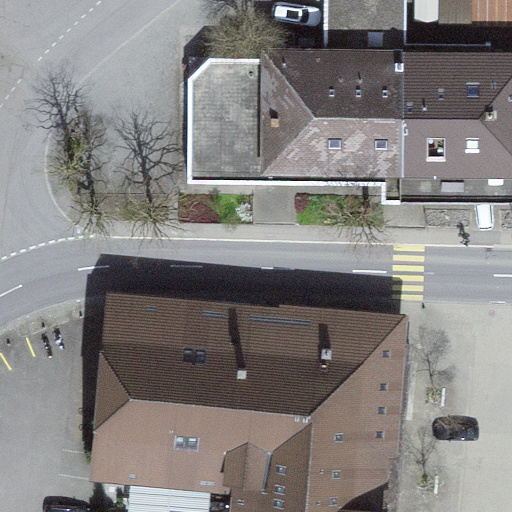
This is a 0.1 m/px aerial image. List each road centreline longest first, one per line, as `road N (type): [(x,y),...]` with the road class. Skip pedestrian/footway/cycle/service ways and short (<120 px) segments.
road 1 (secondary): [(7,291),(105,267),(511,276)]
road 2 (unclassified): [(0,206),(14,156),(50,95),(157,0)]
